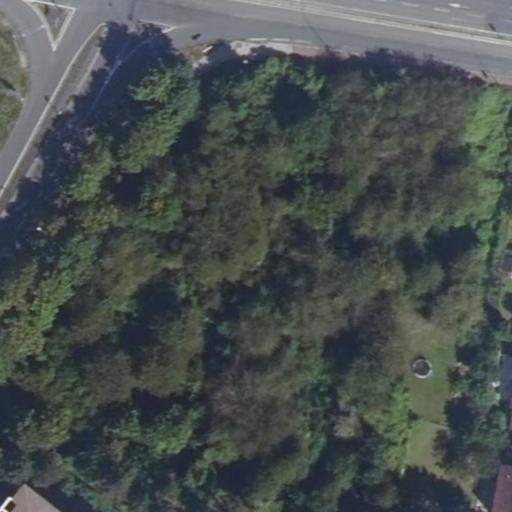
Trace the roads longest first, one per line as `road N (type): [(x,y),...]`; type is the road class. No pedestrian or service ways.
road 1 (secondary): [(221,14),(511,59)]
road 2 (secondary): [(66,131),(137,59),(221,14)]
road 3 (tertiary): [(66,131),(133,0)]
road 4 (tertiary): [(0,240),(66,131)]
